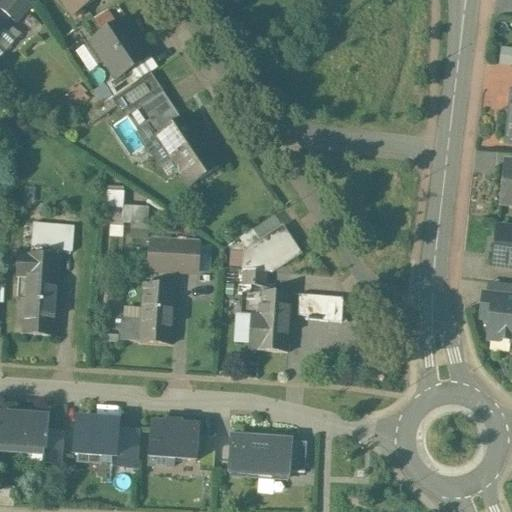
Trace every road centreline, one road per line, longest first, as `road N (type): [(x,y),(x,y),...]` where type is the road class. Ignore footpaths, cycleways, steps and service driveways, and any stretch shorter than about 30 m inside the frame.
road 1 (residential): [(0,388),(266,404),(405,435)]
road 2 (unclassified): [(177,0),(260,127),(447,151)]
road 3 (tertiary): [(447,394),(432,317),(447,151)]
road 4 (tertiary): [(447,151),(460,0)]
